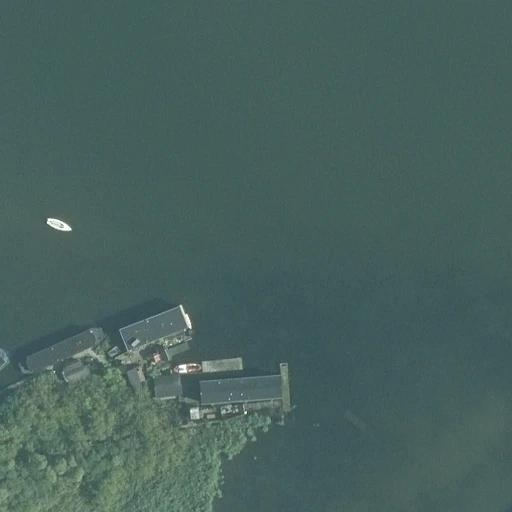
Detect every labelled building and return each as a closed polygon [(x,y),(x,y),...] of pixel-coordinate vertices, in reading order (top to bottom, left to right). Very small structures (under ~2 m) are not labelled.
[(120,330),(129,353),(192,326),(182,303),(120,330)] [(26,354),(20,361),(25,371),(34,371),(100,340),(102,340),(103,339),(104,338),(105,336),(105,335),(105,333),(106,332),(105,330),(105,329),(104,328),(103,326),(102,325),(101,324),(99,324),(98,323),(96,323),(95,323),(93,323),(26,354)] [(0,368),(2,367),(4,365),(6,363),(7,361),(8,359),(8,357),(8,355),(9,353),(9,351),(4,350),(3,350),(1,350),(0,350),(0,368)] [(97,373),(90,357),(56,371),(63,387),(97,373)] [(182,375),(155,377),(156,397),(184,395),(182,375)] [(280,375),(199,380),(200,405),(281,400),(280,375)]
